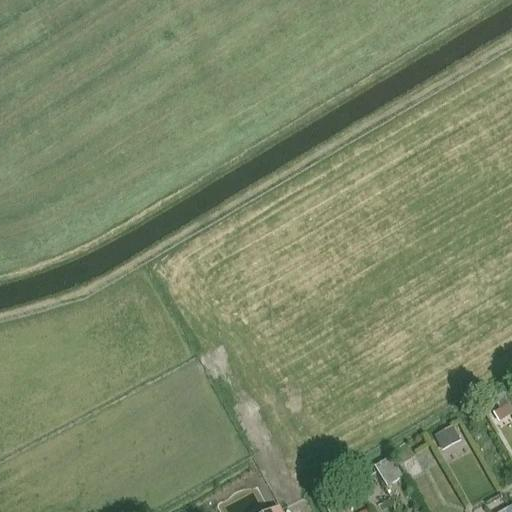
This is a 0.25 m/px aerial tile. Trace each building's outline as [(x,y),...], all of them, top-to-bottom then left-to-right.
[(506,400),(497,406),(500,411),(509,405),(506,400)] [(453,429),(435,439),(441,450),(459,440),(453,429)] [(375,469),(387,488),(403,479),(391,459),(375,469)] [(373,485),(367,474),(359,478),(365,489),(373,485)] [(334,493),(321,501),(325,508),(339,500),(334,493)] [(352,493),(341,500),(345,506),(356,500),(352,493)]
